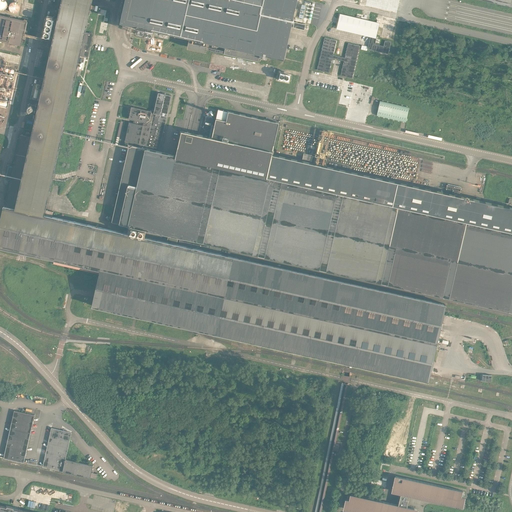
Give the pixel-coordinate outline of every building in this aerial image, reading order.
[(7,197),(5,206),(44,214),(52,176),(74,80),(74,79),(76,70),(78,61),(79,56),(80,56),(87,57),(87,56),(88,55),(89,49),(92,34),(85,32),(86,28),(86,26),(88,27),(89,23),(87,22),(90,11),(90,10),(91,5),(92,0),(62,0),(61,3),(61,5),(46,72),(39,103),(34,124),(31,137),(23,135),(21,135),(20,135),(20,137),(16,153),(15,157),(13,168),(7,196),(7,197)] [(125,0),(121,22),(124,23),(126,23),(130,24),(136,25),(139,26),(139,28),(150,30),(151,28),(184,36),(188,37),(185,46),(205,51),(205,49),(224,53),(259,61),(261,53),(277,57),(278,57),(279,57),(284,58),(288,38),(288,37),(289,33),(296,0),(125,0)] [(398,0),(366,0),(366,5),(396,12),(398,0)] [(19,7),(19,5),(18,4),(17,3),(16,1),(14,1),(12,1),(11,1),(9,2),(8,4),(8,5),(7,6),(7,7),(8,9),(9,10),(10,11),(11,12),(12,12),(13,12),(14,12),(15,12),(17,11),(18,10),(18,9),(19,8),(19,7)] [(379,23),(366,20),(340,14),(336,29),(362,35),(370,37),(375,38),(378,25),(379,23)] [(22,33),(25,22),(25,21),(0,15),(0,40),(19,45),(20,42),(24,43),(24,40),(21,40),(21,36),(25,37),(26,34),(22,33)] [(390,38),(393,26),(384,24),(383,28),(381,36),(390,38)] [(332,58),(344,61),(340,75),(352,78),(359,45),(348,43),(344,58),(333,55),(336,40),(324,37),(317,70),(329,73),(332,58)] [(367,49),(388,54),(391,42),(385,40),(383,46),(378,45),(375,44),(375,42),(376,38),(375,38),(370,37),(368,44),(367,49)] [(146,146),(159,149),(171,96),(158,93),(154,110),(152,110),(150,116),(153,116),(146,146)] [(406,122),(409,107),(380,101),(376,115),(406,122)] [(129,145),(143,148),(151,111),(131,107),(128,119),(135,120),(135,123),(129,122),(129,123),(128,125),(125,140),(124,141),(125,141),(124,144),(129,145)] [(198,161),(267,176),(272,154),(279,123),(228,111),(218,109),(212,137),(190,132),(181,131),(176,156),(185,158),(193,159),(193,157),(198,159),(198,161)] [(511,230),(267,176),(198,161),(198,159),(193,157),(193,159),(185,158),(176,156),(143,148),(129,145),(112,222),(168,234),(229,248),(351,275),(351,276),(366,279),(376,281),(511,311),(511,302),(511,303),(511,302),(511,230)] [(467,197),(450,194),(398,182),(397,182),(380,178),(379,178),(328,166),(310,162),(292,158),(272,154),(267,176),(511,230),(511,207),(486,202),(468,198),(467,197)] [(2,216),(0,222),(0,246),(54,259),(53,263),(99,274),(96,288),(96,289),(92,306),(124,313),(134,315),(137,316),(180,325),(198,335),(198,334),(200,331),(201,330),(202,330),(240,339),(243,339),(257,342),(262,344),(293,350),(298,352),(320,356),(327,358),(332,359),(344,362),(346,362),(428,381),(429,377),(429,374),(432,364),(435,347),(436,345),(445,304),(377,289),(376,289),(337,280),(227,256),(229,248),(168,234),(167,242),(141,236),(71,221),(69,220),(63,219),(62,219),(47,215),(44,215),(44,214),(5,206),(4,206),(3,210),(2,216)] [(14,411),(3,458),(24,462),(34,415),(14,411)] [(65,459),(71,432),(51,428),(43,467),(62,471),(62,472),(90,478),(93,465),(65,459)] [(407,507),(410,493),(463,505),(465,497),(461,496),(462,491),(395,476),(392,489),(401,491),(398,505),(350,494),(349,500),(346,499),(344,507),(366,511),(413,511),(414,508),(407,507)] [(372,478),(370,484),(385,488),(386,482),(372,478)]
